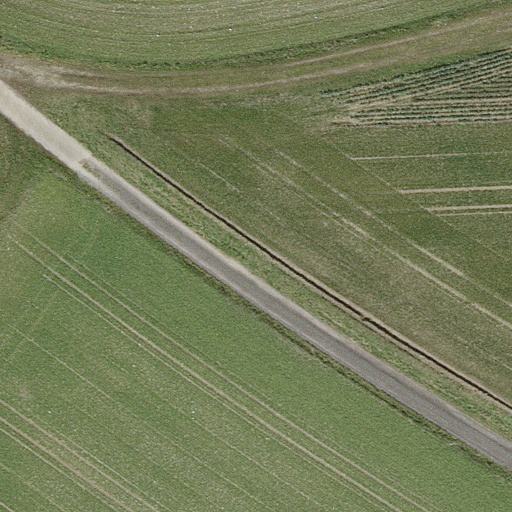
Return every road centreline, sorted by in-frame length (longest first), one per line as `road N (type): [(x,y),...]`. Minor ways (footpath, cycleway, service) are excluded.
road 1 (track): [(0,100),(511,447)]
road 2 (track): [(0,52),(82,79),(270,76),(511,14)]
